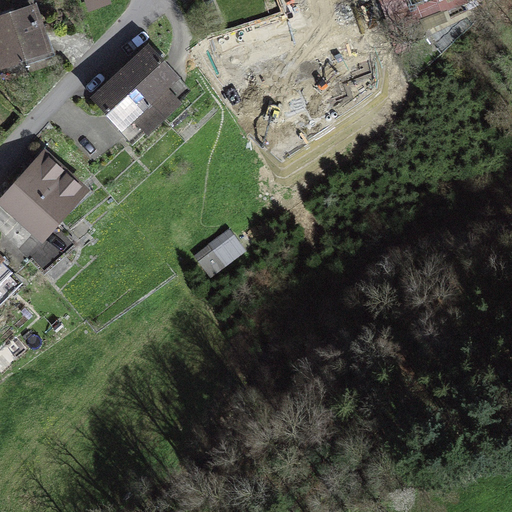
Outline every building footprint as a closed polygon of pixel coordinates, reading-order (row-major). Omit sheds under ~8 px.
[(109,0),(84,0),(88,12),(111,4),(109,0)] [(37,6),(0,17),(0,73),(54,56),(37,6)] [(276,37),(219,59),(239,86),(259,77),(286,147),(364,116),(352,89),(377,79),(365,44),(339,58),(333,44),(287,61),(276,37)] [(147,50),(118,76),(149,110),(178,85),(147,50)] [(118,76),(89,101),(120,136),(149,110),(118,76)] [(88,195),(42,156),(0,204),(0,208),(45,246),(88,195)] [(230,232),(198,256),(211,276),(245,252),(230,232)] [(0,306),(20,288),(0,265),(0,306)]
